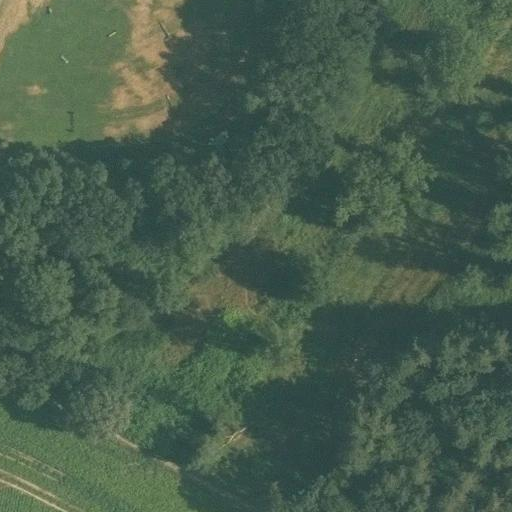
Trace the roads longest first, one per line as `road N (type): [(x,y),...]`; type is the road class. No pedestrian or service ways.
road 1 (unknown): [(0,246),(130,266),(335,327),(511,322)]
road 2 (track): [(0,391),(129,443),(254,511)]
